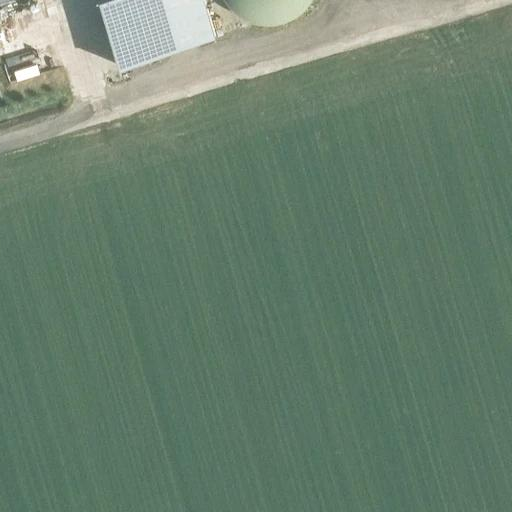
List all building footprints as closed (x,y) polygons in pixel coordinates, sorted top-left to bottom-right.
[(0,26),(34,18),(29,0),(12,0),(0,3),(0,26)] [(202,0),(98,0),(118,65),(214,37),(202,0)] [(225,0),(227,3),(230,6),(235,10),(241,14),(245,17),(250,19),(255,20),(261,21),(267,22),(272,21),(276,21),(282,19),(287,17),(291,15),(296,13),(299,10),(303,6),(307,2),(308,0),(225,0)] [(33,82),(43,80),(38,60),(28,63),(33,82)] [(21,89),(17,74),(3,78),(7,93),(21,89)]
